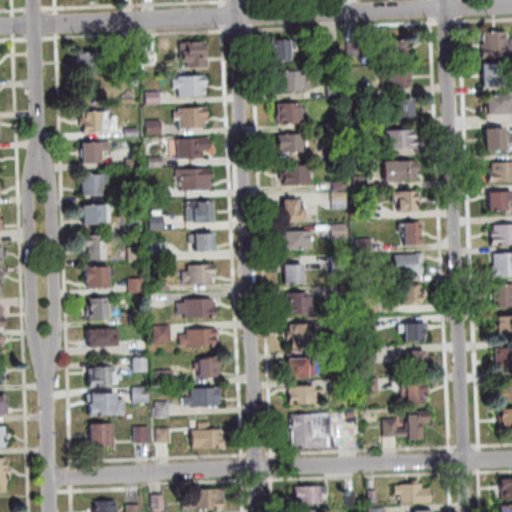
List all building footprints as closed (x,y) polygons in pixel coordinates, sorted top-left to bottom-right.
[(509,31),(485,31),(485,43),(482,43),(482,57),(511,56),(511,37),(509,37),(509,31)] [(390,40),(409,39),(410,61),(391,62),(390,40)] [(277,60),(276,40),(291,40),(292,59),(277,60)] [(188,67),(188,60),(185,60),(185,51),(188,51),(187,42),(206,41),(207,58),(208,58),(209,66),(188,67)] [(362,56),(349,56),(349,42),(361,41),(362,56)] [(327,43),(340,42),(340,56),(327,56),(327,43)] [(147,64),(146,51),(160,50),(160,63),(147,64)] [(124,52),(137,51),(138,65),(125,66),(124,52)] [(91,73),(91,69),(81,69),(80,53),(99,52),(100,72),(91,73)] [(503,62),(483,63),(484,87),(506,86),(505,74),(503,74),(503,62)] [(384,87),(384,76),(391,76),(390,68),(412,67),(412,86),(384,87)] [(307,90),(280,91),(279,72),(306,71),(306,81),(311,81),(312,88),(307,88),(307,90)] [(206,94),(181,96),(180,87),(175,87),(174,79),(180,78),(180,76),(207,75),(208,85),(205,85),(206,94)] [(342,84),(343,96),(330,97),(329,84),(342,84)] [(161,91),(161,104),(148,105),(147,91),(161,91)] [(511,112),(485,113),(485,94),(511,94),(511,112)] [(414,116),(396,117),(396,98),(414,98),(414,116)] [(279,103),(302,103),(302,122),(280,123),(279,103)] [(181,128),(181,118),(176,118),(176,112),(181,112),(180,108),(208,107),(208,122),(206,122),(207,127),(181,128)] [(84,131),(83,112),(101,111),(102,130),(84,131)] [(367,126),(352,127),(351,113),(366,113),(367,126)] [(149,134),(148,121),(163,120),(163,133),(149,134)] [(505,126),(482,127),(484,149),(506,148),(505,126)] [(126,129),(139,128),(139,137),(127,137),(126,129)] [(385,147),(385,144),(379,144),(379,133),(385,132),(385,130),(417,129),(417,146),(385,147)] [(279,134),(304,133),(305,151),(280,152),(279,134)] [(179,158),(179,139),(210,138),(211,149),(202,149),(203,157),(179,158)] [(111,142),(111,150),(101,150),(102,161),(84,162),(83,142),(111,142)] [(367,152),(353,153),(352,144),(366,143),(367,152)] [(332,150),(346,150),(346,158),(332,158),(332,150)] [(150,167),(149,157),(162,156),(163,166),(150,167)] [(127,159),(138,159),(139,167),(128,167),(127,159)] [(386,182),(385,161),(417,160),(418,180),(386,182)] [(511,160),(511,179),(486,180),(485,166),(490,166),(489,161),(511,160)] [(310,164),(311,183),(285,184),(285,165),(310,164)] [(183,190),(182,181),(181,181),(180,175),(178,175),(177,169),(211,168),(212,188),(183,190)] [(109,184),(102,184),(103,194),(84,194),(83,175),(109,173),(109,184)] [(356,190),(356,176),(369,175),(369,189),(356,190)] [(335,182),(347,181),(347,189),(335,190),(335,182)] [(142,184),(142,197),(130,198),(129,185),(142,184)] [(151,198),(150,186),(164,185),(164,198),(151,198)] [(509,189),(484,189),(485,209),(505,209),(505,199),(509,199),(509,189)] [(419,211),(400,212),(399,198),(395,198),(394,192),(418,191),(419,211)] [(347,192),(348,201),(334,201),(333,192),(347,192)] [(304,199),(305,221),(286,222),(285,200),(304,199)] [(215,222),(196,222),(196,221),(188,222),(187,209),(195,209),(195,208),(199,208),(198,202),(214,201),(215,222)] [(84,205),(105,204),(106,223),(85,224),(84,205)] [(357,208),(370,208),(371,220),(358,220),(357,208)] [(130,217),(143,216),(144,229),(131,230),(130,217)] [(165,229),(152,230),(151,216),(165,216),(165,229)] [(406,245),(405,223),(422,222),(423,244),(406,245)] [(334,238),(333,224),(348,223),(349,238),(334,238)] [(511,223),(491,224),(491,228),(488,228),(489,244),(511,243),(511,223)] [(285,231),(312,230),(313,249),(286,250),(285,231)] [(197,251),(197,242),(191,243),(190,235),(197,234),(197,233),(215,233),(216,251),(197,251)] [(106,235),(106,242),(112,242),(113,254),(107,254),(107,258),(90,259),(90,246),(85,246),(85,235),(106,235)] [(372,251),(360,252),(359,239),(371,238),(372,251)] [(153,260),(152,243),(169,242),(170,259),(153,260)] [(143,247),(144,261),(130,262),(129,248),(143,247)] [(511,274),(490,276),(490,264),(492,264),(491,252),(511,251),(511,274)] [(349,254),(350,274),(335,275),(334,255),(349,254)] [(396,274),(395,255),(423,254),(424,273),(396,274)] [(190,283),(190,280),(184,281),(184,271),(189,271),(189,266),(216,264),(216,273),(212,273),(213,282),(190,283)] [(303,264),(304,283),(286,284),(285,265),(303,264)] [(108,266),(109,286),(88,287),(88,280),(86,280),(86,267),(108,266)] [(372,282),(359,283),(359,274),(372,274),(372,282)] [(130,279),(145,279),(146,291),(130,292),(130,279)] [(167,290),(155,291),(155,281),(167,281),(167,290)] [(511,295),(507,296),(507,306),(491,307),(491,283),(511,282),(511,295)] [(403,305),(403,285),(422,284),(423,304),(403,305)] [(338,298),(338,286),(350,285),(351,298),(338,298)] [(289,293),(315,292),(316,312),(290,314),(289,293)] [(365,313),(364,298),(378,297),(379,313),(365,313)] [(110,318),(90,319),(90,299),(109,298),(110,318)] [(217,317),(187,318),(186,313),(179,314),(179,303),(186,302),(186,300),(213,298),(213,300),(217,300),(217,317)] [(147,313),(147,323),(132,324),(131,313),(147,313)] [(339,317),(353,317),(353,332),(340,332),(339,317)] [(375,330),(362,331),(361,317),(374,317),(375,330)] [(511,317),(497,317),(498,337),(511,336),(511,317)] [(425,340),(406,341),(405,324),(424,323),(425,340)] [(315,324),(316,346),(292,347),(291,325),(315,324)] [(156,343),(155,326),(172,325),(172,343),(156,343)] [(88,329),(112,328),(112,338),(117,337),(117,346),(89,347),(88,329)] [(181,335),(189,335),(188,330),(216,329),(216,346),(189,347),(189,345),(181,346),(181,335)] [(136,354),(135,340),(147,339),(147,354),(136,354)] [(511,369),(498,370),(497,348),(511,347),(511,369)] [(341,348),(352,348),(353,363),(342,364),(341,348)] [(411,352),(426,351),(426,355),(427,355),(428,368),(412,369),(411,352)] [(222,376),(200,377),(200,370),(196,370),(196,363),(200,363),(199,358),(221,357),(222,376)] [(148,358),(149,371),(135,372),(134,358),(148,358)] [(308,377),(289,378),(288,359),(308,358),(308,366),(316,366),(317,375),(308,375),(308,377)] [(111,386),(90,387),(89,368),(115,367),(115,371),(116,371),(117,375),(118,384),(111,384),(111,386)] [(175,384),(157,385),(157,371),(174,371),(175,384)] [(342,379),(354,378),(355,392),(342,392),(342,379)] [(379,391),(365,392),(364,378),(379,378),(379,391)] [(511,378),(498,379),(498,397),(511,396),(511,378)] [(427,404),(403,405),(403,390),(407,390),(407,382),(426,381),(427,404)] [(312,386),(312,391),(314,391),(315,396),(320,396),(320,401),(315,401),(315,403),(291,404),(291,392),(292,392),(292,387),(312,386)] [(149,387),(149,402),(134,403),(133,387),(149,387)] [(219,406),(193,407),(193,405),(185,405),(184,397),(192,397),(192,389),(220,387),(220,402),(219,402),(219,406)] [(126,414),(116,414),(91,415),(91,403),(88,404),(88,394),(116,393),(117,400),(125,400),(126,414)] [(170,416),(157,417),(157,402),(169,402),(170,416)] [(511,406),(499,408),(501,431),(511,429),(511,406)] [(384,420),(398,419),(398,430),(409,429),(408,411),(430,410),(431,422),(423,423),(424,439),(409,439),(409,436),(385,437),(384,420)] [(293,415),(330,413),(331,436),(330,436),(331,446),(294,448),(293,415)] [(194,448),(193,431),(200,430),(199,423),(210,422),(211,430),(222,429),(222,437),(223,437),(224,446),(194,448)] [(91,424),(114,423),(115,445),(92,446),(91,424)] [(136,443),(135,428),(150,427),(151,442),(136,443)] [(158,429),(170,429),(171,442),(158,442),(158,429)] [(0,459),(7,459),(8,484),(6,484),(6,490),(0,490),(0,459)] [(511,499),(502,500),(501,480),(511,479),(511,499)] [(296,487),(327,485),(327,493),(323,493),(323,502),(300,504),(300,501),(297,501),(296,487)] [(395,486),(423,485),(423,489),(430,488),(431,502),(402,504),(401,494),(396,494),(395,486)] [(195,489),(225,488),(226,499),(224,499),(224,509),(185,510),(184,498),(195,498),(195,489)] [(357,505),(348,505),(348,492),(356,491),(357,505)] [(370,504),(369,491),(378,491),(378,504),(370,504)] [(152,495),(165,494),(166,510),(153,510),(152,495)] [(96,501),(117,500),(117,511),(95,511),(95,508),(97,508),(96,501)]
